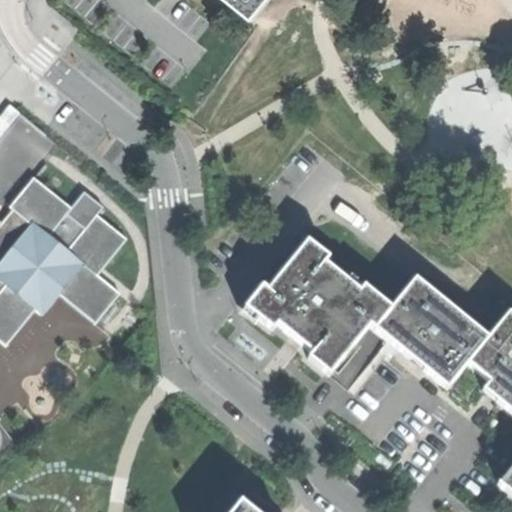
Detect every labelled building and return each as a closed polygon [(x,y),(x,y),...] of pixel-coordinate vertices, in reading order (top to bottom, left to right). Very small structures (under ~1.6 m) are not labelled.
[(263,0),(233,0),(252,15),(263,0)] [(10,107),(0,118),(0,137),(19,114),(10,107)] [(12,211),(2,224),(0,225),(0,342),(6,347),(35,310),(42,316),(59,295),(95,325),(120,295),(97,276),(127,240),(97,216),(103,208),(93,200),(84,193),(71,209),(33,179),(9,208),(12,211)] [(369,328),(374,331),(390,309),(363,287),(359,293),(324,264),(328,259),(307,242),(267,292),(262,288),(245,309),(273,332),(277,327),(288,336),(295,341),(297,343),(302,347),(311,355),(308,359),(322,372),(329,377),(369,328)] [(464,370),(467,366),(487,340),(415,280),(390,309),(374,331),(410,360),(447,391),(464,370)] [(504,409),(511,415),(511,318),(507,314),(502,321),(487,340),(467,366),(489,383),(482,391),(504,409)] [(511,467),(497,486),(511,497),(511,467)]
